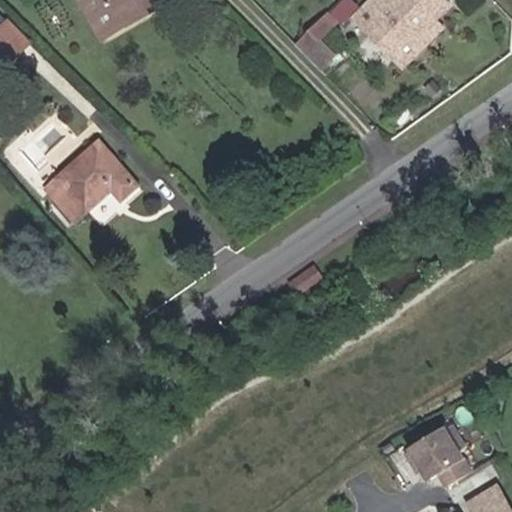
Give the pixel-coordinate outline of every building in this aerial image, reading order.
[(151,0),(156,7),(168,0),(85,0),(106,35),(144,14),(138,3),(143,0),(151,0)] [(156,7),(151,0),(143,0),(138,3),(144,14),(156,7)] [(373,0),(355,18),(367,30),(396,59),(419,35),(425,41),(441,25),(437,21),(452,5),(447,0),(373,0)] [(320,43),(334,28),(325,18),(296,47),(306,56),(320,43)] [(355,42),(367,30),(355,18),(343,30),(355,42)] [(0,53),(10,44),(20,54),(31,44),(10,23),(0,32),(0,53)] [(336,58),(320,43),(306,56),(322,72),(336,58)] [(0,55),(10,65),(20,54),(10,44),(0,53),(0,55)] [(78,221),(115,189),(124,199),(139,186),(101,144),(59,182),(68,192),(59,199),(78,221)] [(59,199),(68,192),(59,182),(49,190),(59,199)] [(475,471),(463,451),(469,447),(457,427),(410,455),(418,469),(424,465),(433,480),(442,474),(449,487),(475,471)] [(511,511),(511,506),(501,488),(473,505),(476,511),(511,511)]
